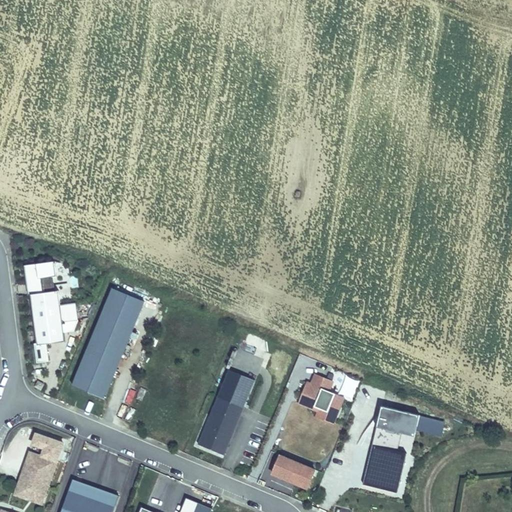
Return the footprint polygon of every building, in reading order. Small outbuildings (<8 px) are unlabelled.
[(63,305),(62,291),(44,293),(43,278),(57,277),(55,263),(27,266),(30,297),(34,297),(39,343),(36,344),(38,366),(52,365),(50,347),(68,344),(67,333),(75,332),(79,320),(77,303),(63,305)] [(117,285),(74,382),(105,395),(147,298),(117,285)] [(230,371),(219,396),(245,407),(256,382),(230,371)] [(347,398),(332,392),(336,383),(315,374),(304,401),(327,411),(324,418),(336,424),(347,398)] [(245,407),(219,396),(199,442),(225,453),(245,407)] [(327,411),(304,401),(302,404),(321,412),(319,417),(324,418),(327,411)] [(385,408),(380,428),(381,429),(403,434),(417,438),(423,417),(385,408)] [(403,434),(381,429),(377,445),(399,451),(403,434)] [(377,445),(375,445),(364,483),(398,492),(408,454),(399,451),(377,445)] [(55,458),(28,448),(12,490),(39,500),(55,458)] [(281,455),(273,473),(306,488),(315,470),(281,455)] [(73,476),(59,511),(111,511),(119,492),(73,476)] [(353,492),(351,499),(364,502),(366,496),(353,492)]
